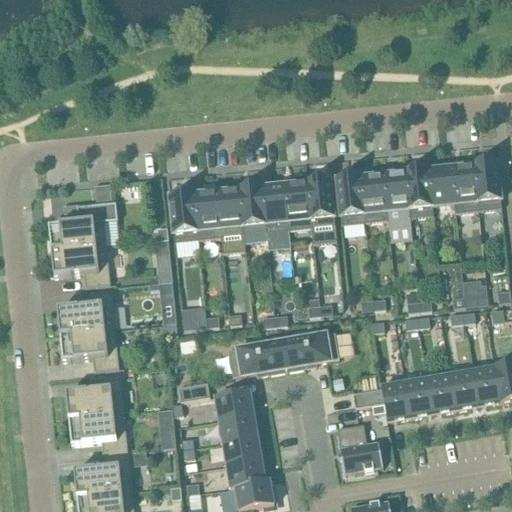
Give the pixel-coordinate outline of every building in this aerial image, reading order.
[(502,213),(497,167),(474,170),(479,216),(502,213)] [(406,177),(411,223),(433,220),(428,174),(427,170),(417,172),(418,176),(406,177)] [(451,172),(456,218),(479,216),(474,170),(473,170),(451,172)] [(433,220),(434,220),(433,211),(454,208),(455,218),(456,218),(451,172),(429,175),(429,174),(428,174),(433,220)] [(372,177),(373,181),(361,182),(361,181),(360,182),(365,227),(388,225),(383,180),(382,176),(372,177)] [(410,223),(411,223),(406,177),(405,177),(383,180),(388,225),(389,233),(411,231),(410,223)] [(337,184),(342,230),(365,227),(360,182),(337,184)] [(331,185),(307,187),(312,233),(314,249),(337,246),(336,230),(331,185)] [(307,188),(285,190),(289,235),(312,233),(307,187),(306,187),(307,188)] [(263,192),(262,192),(267,238),(269,255),(291,253),(289,235),(285,190),(263,192)] [(229,196),(217,197),(221,242),(223,258),(246,256),(244,240),(239,194),(238,191),(228,192),(229,196)] [(262,192),(239,194),(244,240),(245,240),(244,230),(265,228),(266,238),(267,238),(262,192)] [(195,199),(194,199),(199,245),(221,242),(217,197),(195,199)] [(194,199),(170,201),(175,247),(199,245),(194,199)] [(49,231),(52,256),(107,251),(104,226),(118,225),(116,208),(94,210),(77,212),(79,228),(65,229),(49,231)] [(159,245),(169,244),(167,232),(158,233),(159,245)] [(84,279),(86,293),(111,290),(107,251),(52,256),(55,282),(84,279)] [(164,331),(178,329),(173,288),(150,290),(150,295),(160,294),(164,331)] [(88,311),(58,315),(61,340),(115,335),(111,296),(86,298),(88,311)] [(511,306),(510,296),(498,297),(499,307),(511,306)] [(465,302),(466,312),(478,311),(476,301),(465,302)] [(453,303),(454,313),(466,312),(465,302),(453,303)] [(386,314),(385,304),(373,305),(374,315),(386,314)] [(361,306),(362,316),(374,315),(373,305),(361,306)] [(419,306),(420,316),(432,315),(431,305),(419,306)] [(407,308),(408,318),(420,316),(419,306),(407,308)] [(320,311),(321,321),(333,319),(332,309),(320,311)] [(308,312),(309,322),(321,321),(320,311),(308,312)] [(206,312),(182,314),(184,335),(196,334),(208,332),(207,322),(206,312)] [(492,316),(493,327),(505,326),(503,315),(492,316)] [(475,317),(463,318),(464,328),(476,327),(475,317)] [(452,329),(464,328),(463,318),(451,319),(452,329)] [(229,320),(230,330),(242,329),(241,319),(229,320)] [(275,321),(276,331),(288,330),(287,320),(275,321)] [(207,322),(208,332),(220,331),(219,321),(207,322)] [(263,323),(264,332),(276,331),(275,321),(263,323)] [(429,322),(417,323),(418,333),(430,332),(429,322)] [(405,324),(407,334),(418,333),(417,323),(405,324)] [(373,338),(385,336),(384,326),(372,328),(373,338)] [(93,363),(94,376),(119,374),(115,335),(61,340),(63,366),(93,363)] [(288,377),(288,376),(305,373),(305,370),(340,364),(335,337),(282,346),(287,377),(288,377)] [(287,377),(282,346),(229,355),(233,382),(268,376),(269,379),(286,376),(287,377)] [(511,368),(495,371),(502,408),(511,406),(511,368)] [(494,373),(473,376),(479,411),(500,408),(500,409),(502,408),(495,371),(494,372),(494,373)] [(450,379),(450,380),(456,414),(468,412),(468,414),(479,412),(479,411),(473,376),(473,375),(450,379)] [(96,395),(67,399),(70,424),(124,419),(120,380),(95,382),(96,395)] [(450,380),(428,384),(434,419),(456,415),(456,414),(450,380)] [(428,384),(405,388),(411,423),(434,419),(428,384)] [(210,402),(208,388),(179,393),(181,407),(210,402)] [(405,388),(382,392),(388,427),(411,423),(405,388)] [(385,408),(382,394),(353,399),(356,413),(385,408)] [(254,419),(250,396),(215,402),(219,425),(254,419)] [(184,419),(182,408),(172,409),(174,421),(184,419)] [(384,409),(372,411),(373,419),(385,417),(384,409)] [(124,419),(70,424),(72,450),(102,447),(103,460),(128,458),(124,419)] [(223,448),(258,442),(254,419),(219,425),(223,448)] [(340,454),(345,479),(384,472),(379,448),(368,450),(364,429),(338,434),(341,454),(340,454)] [(175,438),(160,440),(162,454),(177,453),(175,438)] [(262,464),(258,442),(223,448),(227,470),(262,464)] [(182,444),(183,454),(195,453),(194,443),(182,444)] [(196,463),(195,453),(183,454),(184,464),(196,463)] [(105,473),(75,476),(78,502),(132,497),(130,472),(148,470),(146,456),(128,458),(103,460),(105,473)] [(231,492),(271,486),(270,485),(266,486),(262,464),(227,470),(231,492)] [(236,494),(238,511),(261,511),(275,510),(271,486),(231,492),(231,494),(236,494)] [(200,498),(199,488),(187,489),(188,499),(200,498)] [(182,504),(181,492),(171,493),(172,505),(182,504)] [(133,511),(132,497),(78,502),(78,511),(133,511)]
